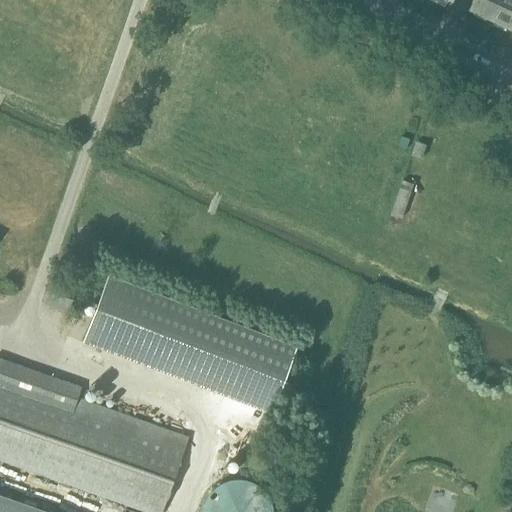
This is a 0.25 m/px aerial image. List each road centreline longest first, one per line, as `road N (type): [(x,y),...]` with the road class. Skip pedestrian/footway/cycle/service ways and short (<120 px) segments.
road 1 (track): [(180,511),(212,422),(38,352),(30,335),(141,0)]
road 2 (tertiary): [(511,98),(305,0)]
